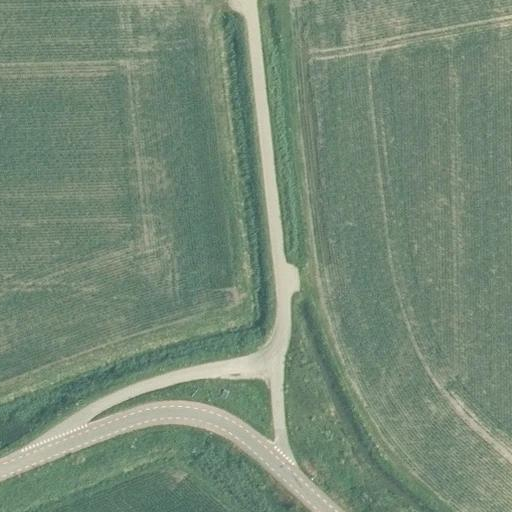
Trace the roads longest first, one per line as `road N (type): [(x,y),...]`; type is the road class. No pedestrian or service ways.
road 1 (unclassified): [(268,360),(280,322),(248,0)]
road 2 (tertiary): [(279,467),(225,425),(196,415),(141,422),(32,461)]
road 3 (unclassified): [(268,360),(255,371),(123,401),(32,461)]
